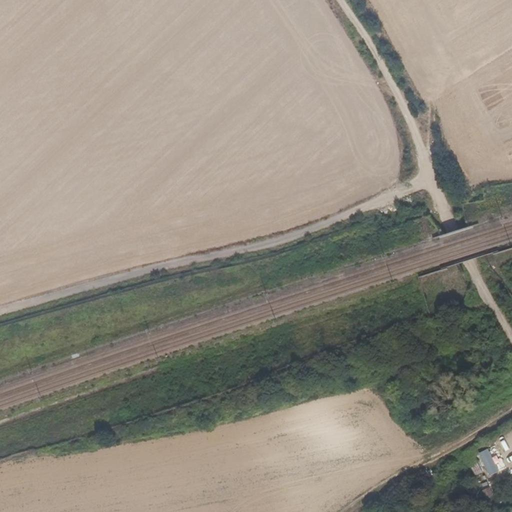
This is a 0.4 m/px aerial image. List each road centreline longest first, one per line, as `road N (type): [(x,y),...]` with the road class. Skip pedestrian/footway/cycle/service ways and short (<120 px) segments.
road 1 (track): [(0,311),(275,243),(436,187),(374,55),(336,0)]
road 2 (track): [(342,511),(511,407)]
road 3 (unclassified): [(511,337),(436,187)]
